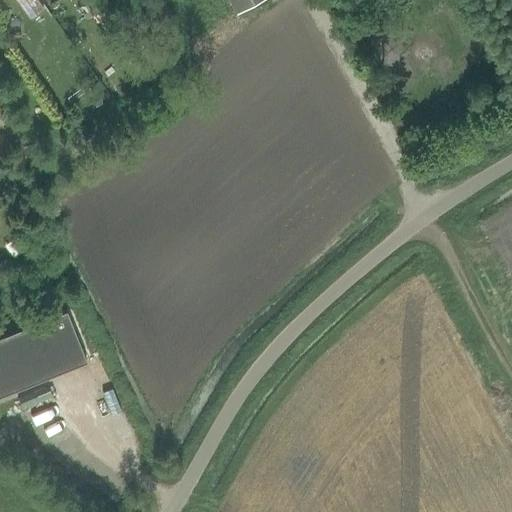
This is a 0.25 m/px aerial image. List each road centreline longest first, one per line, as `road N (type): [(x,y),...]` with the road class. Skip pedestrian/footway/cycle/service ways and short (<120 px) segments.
road 1 (unclassified): [(173,511),(265,358),(428,214),(511,163)]
road 2 (track): [(511,368),(428,214)]
